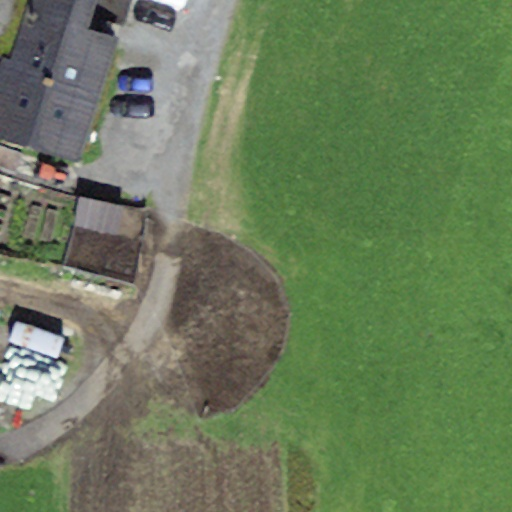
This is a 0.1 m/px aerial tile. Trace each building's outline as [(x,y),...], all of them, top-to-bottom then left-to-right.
[(29,0),(26,11),(87,31),(92,15),(97,0),(29,0)] [(130,0),(97,0),(92,15),(122,24),(130,0)] [(26,11),(10,61),(2,59),(0,65),(0,139),(78,163),(117,40),(87,31),(26,11)] [(134,275),(147,207),(81,194),(68,263),(134,275)] [(238,309),(241,208),(199,207),(196,307),(238,309)]
